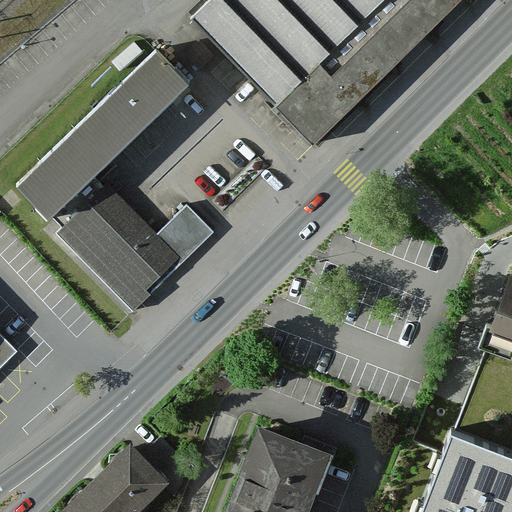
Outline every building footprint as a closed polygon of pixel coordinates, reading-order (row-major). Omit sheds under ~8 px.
[(202,7),(184,25),(273,112),(281,121),(309,149),(314,143),(457,0),(208,0),(208,1),(202,7)] [(208,56),(195,44),(179,59),(191,72),(208,56)] [(188,86),(156,52),(13,187),(46,221),(132,312),(162,285),(181,267),(213,236),(184,205),(151,236),(94,175),(166,107),(188,86)] [(511,276),(505,274),(475,349),(511,363),(511,276)] [(0,363),(18,346),(0,327),(0,363)] [(306,511),(335,437),(258,407),(217,511),(306,511)] [(511,511),(511,495),(494,489),(508,451),(452,431),(437,470),(405,458),(384,511),(511,511)] [(60,508),(64,511),(133,511),(166,480),(128,442),(60,508)]
